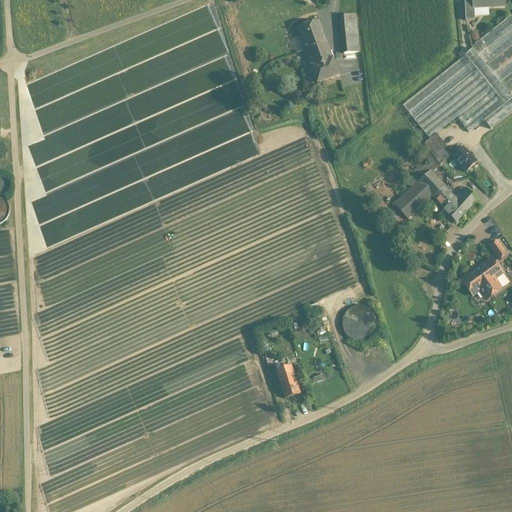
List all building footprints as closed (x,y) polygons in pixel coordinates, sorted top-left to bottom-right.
[(504,0),(473,0),(474,5),(474,9),(505,7),(504,0)] [(474,5),(465,5),(466,21),(475,20),(474,9),(474,5)] [(511,14),(471,47),(473,49),(511,98),(511,14)] [(356,15),(340,16),(344,54),(359,53),(356,15)] [(319,22),(297,30),(305,51),(327,44),(319,22)] [(327,44),(305,51),(311,67),(333,59),(327,44)] [(511,112),(511,98),(473,49),(465,56),(492,90),(504,105),(483,121),(490,130),(511,112)] [(465,56),(403,105),(430,139),(457,118),(492,90),(465,56)] [(333,59),(311,67),(317,84),(339,76),(333,59)] [(492,90),(457,118),(469,133),(483,121),(504,105),(492,90)] [(453,155),(439,139),(427,149),(440,165),(453,155)] [(477,163),(463,148),(452,158),(466,173),(477,163)] [(403,179),(412,188),(437,166),(432,161),(426,166),(422,162),(403,179)] [(456,200),(429,174),(417,186),(432,200),(444,212),(456,200)] [(432,200),(417,186),(396,206),(409,221),(432,200)] [(477,200),(466,189),(456,200),(444,212),(456,223),(477,200)] [(506,256),(496,242),(489,247),(499,261),(506,256)] [(493,260),(474,273),(473,272),(461,281),(473,297),(479,292),(483,298),(490,293),(492,296),(502,290),(495,280),(503,275),(493,260)] [(265,339),(260,341),(264,354),(269,352),(265,339)] [(264,354),(268,367),(275,365),(274,363),(271,352),(269,352),(264,354)] [(288,359),(274,363),(275,365),(276,371),(290,367),(288,359)] [(290,367),(276,371),(279,378),(285,400),(300,395),(293,374),(291,367),(290,367)]
